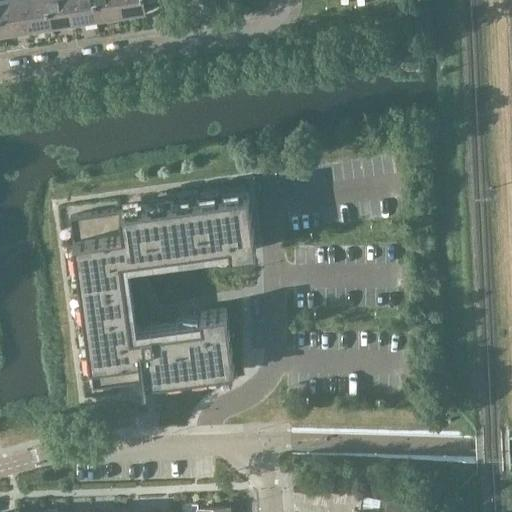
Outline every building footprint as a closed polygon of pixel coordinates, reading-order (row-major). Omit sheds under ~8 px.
[(20,0),(0,0),(0,26),(1,31),(24,27),(20,0)] [(20,0),(24,27),(48,23),(44,0),(20,0)] [(44,0),(48,23),(72,20),(68,0),(44,0)] [(68,0),(72,20),(96,16),(93,0),(68,0)] [(93,0),(96,16),(119,13),(117,0),(93,0)] [(144,9),(142,0),(117,0),(119,13),(144,9)] [(255,249),(247,191),(69,215),(92,385),(233,366),(225,308),(200,311),(201,322),(130,332),(120,256),(228,242),(230,253),(255,249)] [(372,287),(327,288),(328,355),(373,354),(372,287)] [(386,497),(360,493),(357,508),(378,511),(383,511),(384,511),(386,498),(386,497)] [(384,511),(407,511),(409,501),(386,498),(384,511)]
